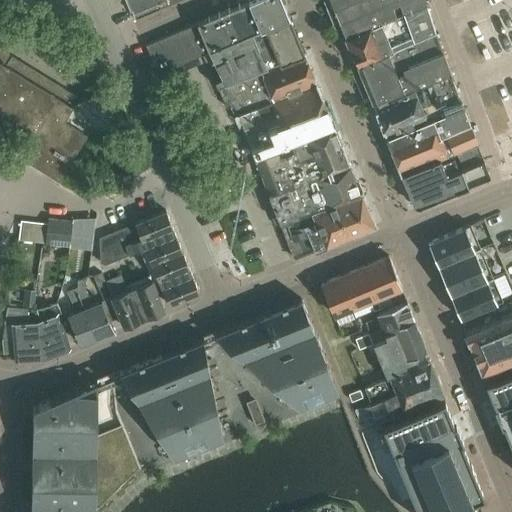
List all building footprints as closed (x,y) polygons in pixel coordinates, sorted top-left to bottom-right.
[(126,0),(134,19),(179,0),(126,0)] [(201,55),(288,17),(288,16),(287,16),(280,0),(249,0),(207,18),(145,45),(157,73),(201,54),(201,55)] [(390,0),(346,0),(332,6),(339,22),(390,0)] [(390,0),(339,22),(345,37),(425,5),(423,0),(390,0)] [(425,5),(345,37),(357,66),(434,32),(425,5)] [(288,17),(201,55),(205,61),(212,58),(218,73),(212,76),(217,87),(224,84),(224,85),(303,53),(302,51),(289,19),(288,17)] [(450,73),(434,32),(357,66),(372,103),(450,73)] [(224,85),(237,116),(316,84),(315,83),(309,67),(303,53),(224,85)] [(9,61),(0,55),(0,115),(32,136),(17,160),(55,184),(84,138),(90,141),(126,127),(112,91),(71,108),(48,94),(51,90),(35,80),(31,87),(4,70),(9,61)] [(385,137),(462,107),(450,73),(372,103),(372,105),(373,106),(379,114),(380,118),(384,135),(385,137)] [(325,107),(316,84),(237,116),(246,138),(246,139),(325,107)] [(325,107),(246,139),(253,157),(288,144),(287,141),(333,124),(325,107)] [(386,140),(393,156),(469,124),(462,107),(385,137),(386,140)] [(260,174),(341,143),(333,124),(287,141),(288,144),(253,157),(260,174)] [(401,177),(439,160),(439,159),(446,156),(447,157),(456,153),(455,151),(476,142),(469,124),(393,156),(392,156),(398,170),(400,175),(401,177)] [(341,143),(260,174),(268,193),(349,162),(341,143)] [(441,164),(439,160),(401,177),(412,203),(419,206),(421,205),(455,191),(455,192),(467,187),(490,177),(483,160),(478,148),(457,157),(462,169),(458,171),(453,159),(441,164)] [(348,163),(349,162),(268,193),(279,223),(328,205),(360,193),(348,163)] [(374,226),(360,193),(328,205),(279,223),(293,259),(374,226)] [(198,292),(165,211),(134,223),(135,226),(129,226),(101,238),(102,262),(107,264),(144,249),(167,304),(198,292)] [(48,224),(46,224),(43,242),(58,243),(60,223),(48,222),(48,224)] [(469,224),(427,241),(458,317),(500,300),(469,224)] [(359,268),(375,310),(405,299),(401,287),(388,256),(359,268)] [(375,310),(359,268),(338,276),(351,307),(348,308),(351,315),(343,318),(344,320),(346,320),(349,329),(351,329),(353,337),(365,332),(362,325),(362,324),(361,320),(366,318),(364,315),(375,310)] [(144,319),(131,288),(126,290),(121,276),(107,282),(104,272),(95,276),(100,288),(108,285),(112,296),(110,296),(123,327),(144,319)] [(337,323),(344,320),(343,318),(351,315),(348,308),(351,307),(338,276),(321,283),(337,323)] [(77,280),(77,288),(77,293),(97,338),(114,331),(101,301),(88,306),(86,303),(90,301),(85,290),(82,279),(77,280)] [(131,288),(144,319),(164,311),(151,280),(131,288)] [(79,344),(97,338),(77,293),(77,288),(67,292),(74,307),(77,306),(79,310),(66,315),(79,344)] [(36,290),(24,289),(23,305),(34,306),(36,290)] [(301,297),(214,332),(300,407),(337,391),(301,297)] [(39,320),(35,322),(44,357),(69,348),(57,314),(61,313),(56,302),(35,309),(39,320)] [(383,331),(412,319),(406,302),(376,314),(383,331)] [(14,360),(44,357),(35,322),(35,321),(27,322),(26,309),(6,307),(4,324),(11,324),(12,337),(2,338),(3,353),(14,352),(14,360)] [(511,313),(464,333),(468,342),(469,341),(469,343),(470,343),(480,368),(479,368),(480,370),(479,370),(480,372),(481,372),(482,374),(511,361),(511,313)] [(412,319),(383,331),(386,338),(372,344),(386,377),(389,376),(399,372),(396,363),(426,351),(412,319)] [(202,337),(119,371),(174,457),(223,437),(202,337)] [(370,403),(435,376),(428,360),(399,372),(389,376),(393,387),(388,389),(383,379),(363,387),(370,403)] [(511,371),(487,381),(511,441),(511,371)] [(370,403),(365,405),(371,420),(441,391),(435,376),(370,403)] [(32,407),(30,511),(95,511),(97,380),(32,407)] [(444,399),(383,425),(416,505),(421,511),(450,511),(479,500),(478,480),(444,399)]
